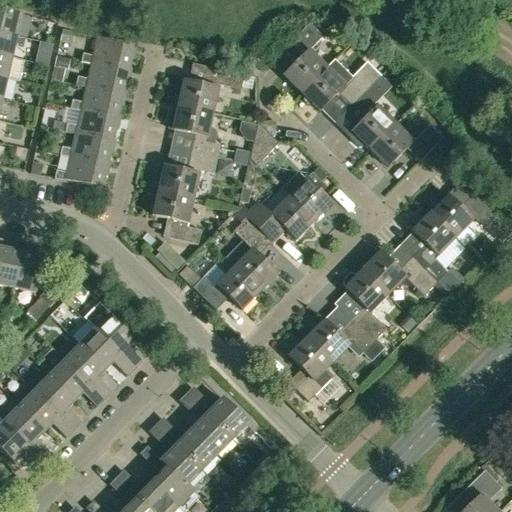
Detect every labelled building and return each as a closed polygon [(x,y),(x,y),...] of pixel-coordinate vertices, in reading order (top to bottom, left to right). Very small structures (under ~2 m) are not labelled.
[(0,33),(16,38),(21,16),(0,10),(0,33)] [(301,95),(326,69),(309,52),(322,38),(309,25),(286,48),(299,61),(283,77),(301,95)] [(63,31),(60,41),(75,44),(77,34),(63,31)] [(0,56),(11,59),(16,38),(0,33),(0,56)] [(92,63),(129,71),(134,47),(97,39),(93,57),(82,54),(80,63),(91,65),(92,63)] [(0,78),(6,80),(11,59),(0,56),(0,78)] [(58,56),(55,68),(67,70),(69,71),(71,60),(69,59),(58,56)] [(354,104),(380,77),(367,64),(352,79),(334,61),(326,69),(301,95),(319,113),(340,91),(354,104)] [(124,95),(129,71),(92,63),(91,65),(88,80),(77,78),(75,86),(86,89),(86,86),(124,95)] [(177,107),(212,115),(219,86),(241,91),(244,77),(209,68),(205,87),(183,82),(179,81),(175,97),(179,98),(177,107)] [(369,151),(395,126),(374,105),(391,88),(380,77),(354,104),(367,118),(349,136),(349,140),(358,148),(362,148),(364,146),(369,151)] [(118,118),(124,95),(86,86),(86,89),(82,103),(72,101),(70,110),(80,112),(81,109),(118,118)] [(209,129),(212,115),(177,107),(175,115),(171,114),(168,130),(172,130),(172,131),(186,134),(186,138),(188,142),(192,144),(189,154),(217,161),(220,146),(214,145),(216,135),(213,130),(209,129)] [(113,141),(118,118),(81,109),(80,112),(77,127),(67,124),(65,133),(75,135),(76,133),(113,141)] [(55,122),(53,130),(65,133),(67,124),(62,123),(55,122)] [(257,124),(249,160),(256,168),(278,145),(257,124)] [(395,126),(369,151),(387,169),(409,147),(422,160),(443,139),(429,126),(412,143),(395,126)] [(108,165),(113,141),(76,133),(75,135),(72,150),(61,148),(59,156),(70,159),(70,156),(108,165)] [(236,151),(233,164),(246,167),(249,154),(236,151)] [(159,185),(158,192),(193,200),(200,172),(214,175),(217,161),(189,154),(185,172),(163,168),(157,167),(154,183),(159,185)] [(102,189),(108,165),(70,156),(70,159),(67,173),(56,171),(54,180),(65,183),(66,180),(102,189)] [(228,179),(231,164),(217,161),(214,175),(228,179)] [(32,163),(30,175),(39,177),(42,165),(32,163)] [(312,174),(322,184),(327,178),(317,169),(312,174)] [(281,191),(313,224),(331,206),(315,190),(321,184),(311,174),(305,180),(299,173),(281,191)] [(296,241),(313,224),(281,191),(264,209),(270,216),(267,219),(257,209),(246,219),(267,239),(280,226),(296,241)] [(187,228),(193,200),(158,192),(152,217),(174,222),(169,240),(197,246),(201,232),(187,228)] [(435,208),(429,214),(455,240),(475,219),(486,229),(496,219),(476,199),(463,212),(447,196),(446,197),(444,195),(440,195),(433,202),(433,206),(435,208)] [(267,239),(246,219),(240,213),(234,219),(240,225),(233,233),(251,251),(233,268),(259,294),(277,276),(255,254),(268,241),(267,239)] [(435,260),(455,240),(429,214),(411,232),(427,248),(414,261),(437,284),(448,273),(435,260)] [(0,286),(13,289),(21,255),(8,251),(10,243),(2,241),(0,249),(0,286)] [(21,255),(13,289),(35,294),(45,251),(37,249),(35,258),(21,255)] [(476,263),(466,252),(462,256),(472,267),(476,263)] [(437,284),(414,261),(401,275),(379,253),(362,271),(387,297),(405,279),(423,298),(437,284)] [(187,267),(178,276),(185,282),(193,273),(187,267)] [(242,312),(259,294),(233,268),(213,289),(203,279),(192,290),(213,310),(226,296),(242,312)] [(370,314),(387,297),(362,271),(356,277),(354,275),(350,275),(343,282),(343,286),(345,288),(344,289),(365,310),(352,324),(373,344),(375,342),(386,330),(370,314)] [(39,298),(49,308),(54,303),(44,293),(39,298)] [(136,340),(110,315),(102,307),(86,322),(95,330),(94,331),(134,370),(141,363),(135,356),(131,357),(125,351),(136,340)] [(373,344),(352,324),(339,337),(323,322),(305,340),(331,365),(352,344),(362,355),(371,346),(373,344)] [(126,378),(134,370),(94,331),(79,346),(105,371),(114,362),(120,368),(120,372),(126,378)] [(323,373),(331,365),(305,340),(288,357),(304,373),(290,386),(308,403),(331,380),(323,373)] [(375,342),(373,344),(382,353),(385,351),(375,342)] [(373,344),(371,346),(380,355),(382,353),(373,344)] [(95,381),(105,371),(79,346),(64,362),(104,401),(111,393),(105,387),(101,387),(95,381)] [(96,409),(104,401),(64,362),(49,377),(74,402),(84,392),(90,398),(90,402),(96,409)] [(64,412),(74,402),(49,377),(34,392),(73,432),(81,424),(74,418),(70,418),(64,412)] [(66,439),(73,432),(34,392),(18,408),(44,433),(54,423),(60,429),(59,433),(66,439)] [(200,409),(232,441),(247,425),(222,400),(212,410),(205,404),(200,409)] [(34,443),(44,433),(18,408),(3,423),(43,462),(50,455),(44,448),(40,449),(34,443)] [(216,457),(232,441),(200,409),(194,415),(201,421),(191,431),(216,457)] [(35,470),(43,462),(3,423),(0,426),(0,451),(13,464),(23,454),(29,460),(29,463),(35,470)] [(201,472),(216,457),(191,431),(181,441),(175,435),(169,440),(201,472)] [(186,487),(187,487),(201,472),(169,440),(164,446),(171,452),(161,462),(186,487)] [(268,457),(258,467),(264,473),(274,463),(268,457)] [(193,493),(187,487),(186,487),(161,462),(155,468),(162,474),(152,484),(177,509),(180,511),(186,511),(200,499),(193,493)] [(258,467),(248,477),(254,483),(264,473),(258,467)] [(496,511),(488,503),(501,490),(484,472),(464,492),(474,503),(463,511),(496,511)] [(149,511),(174,511),(177,509),(152,484),(142,494),(136,487),(130,493),(149,511)] [(228,498),(234,504),(244,494),(238,488),(228,498)] [(149,511),(130,493),(125,498),(132,505),(124,511),(149,511)] [(213,511),(225,511),(228,509),(223,503),(213,511)]
